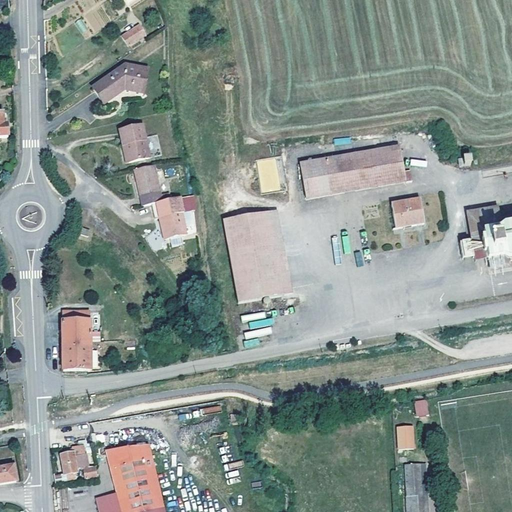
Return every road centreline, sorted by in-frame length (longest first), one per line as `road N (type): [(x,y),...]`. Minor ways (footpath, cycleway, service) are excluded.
road 1 (residential): [(36,387),(114,381),(511,307)]
road 2 (tertiary): [(28,0),(32,144)]
